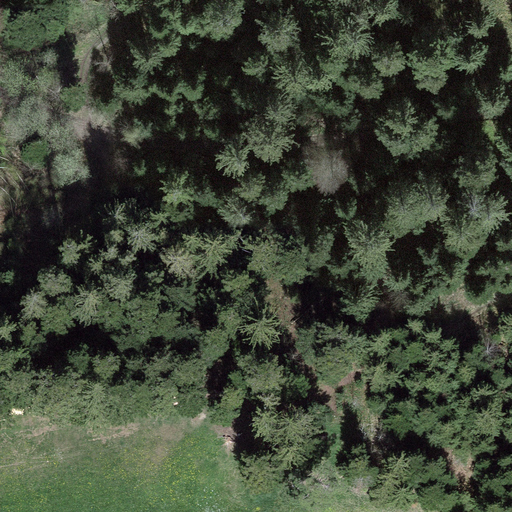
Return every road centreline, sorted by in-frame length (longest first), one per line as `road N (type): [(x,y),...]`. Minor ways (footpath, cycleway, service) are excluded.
road 1 (track): [(0,90),(95,133),(180,144),(293,140),(511,102)]
road 2 (track): [(211,410),(176,293),(95,133)]
road 3 (track): [(137,0),(58,57),(0,78)]
